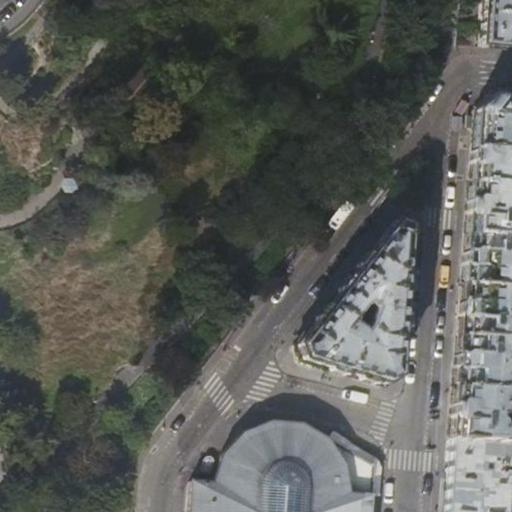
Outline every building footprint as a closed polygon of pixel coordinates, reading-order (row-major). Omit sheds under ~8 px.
[(511,0),(481,0),(477,46),(508,49),(511,49),(511,0)] [(511,99),(488,97),(472,118),(470,144),(467,185),(511,188),(511,99)] [(511,188),(467,185),(462,237),(459,287),(511,291),(511,188)] [(403,229),(389,223),(356,266),(322,309),(342,323),(345,319),(352,310),(360,308),(360,309),(361,312),(362,313),(363,314),(364,314),(358,330),(372,340),(394,342),(398,295),(403,229)] [(511,291),(459,287),(457,311),(455,338),(511,341),(511,291)] [(393,363),(394,342),(372,340),(358,330),(358,331),(358,332),(355,336),(353,335),(351,334),(350,335),(348,335),(348,333),(340,326),(342,323),(322,309),(309,326),(293,347),(298,361),(338,373),(379,386),(392,378),(393,363)] [(511,377),(511,341),(455,338),(451,382),(447,442),(511,443),(511,409),(504,402),(502,402),(504,383),(506,383),(511,377)] [(209,483),(187,481),(184,511),(368,511),(369,496),(348,494),(342,465),(323,441),(299,424),(268,422),(240,433),(219,455),(209,483)] [(369,496),(371,467),(323,441),(342,465),(348,494),(369,496)] [(511,511),(511,443),(447,442),(444,480),(441,511),(511,511)]
